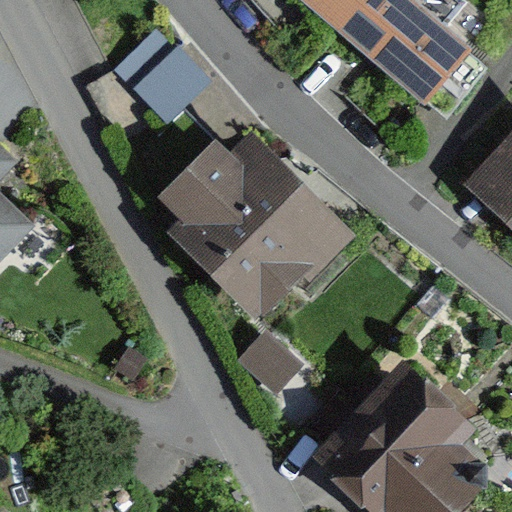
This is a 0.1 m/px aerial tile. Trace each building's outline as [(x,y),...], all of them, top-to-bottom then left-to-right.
[(297,0),(335,31),(361,0),(297,0)] [(448,28),(468,4),(463,0),(361,0),(335,31),(446,123),(489,71),(471,56),(475,51),(448,28)] [(159,24),(117,68),(172,119),(214,74),(159,24)] [(511,130),(462,186),(511,230),(511,130)] [(226,155),(159,216),(265,333),(358,248),(262,142),(236,165),(226,155)] [(0,191),(17,176),(0,158),(0,262),(30,234),(0,201),(0,191)] [(269,338),(240,362),(271,398),(300,374),(269,338)] [(511,469),(411,371),(318,467),(365,511),(471,511),(511,470),(511,469)]
